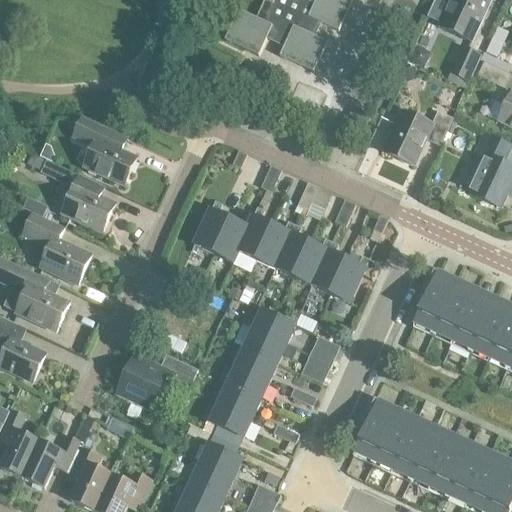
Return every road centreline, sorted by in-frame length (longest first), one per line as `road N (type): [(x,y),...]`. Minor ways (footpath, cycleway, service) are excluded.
road 1 (residential): [(94,383),(201,138),(218,130)]
road 2 (residential): [(312,478),(426,227)]
road 3 (residential): [(426,227),(218,130)]
